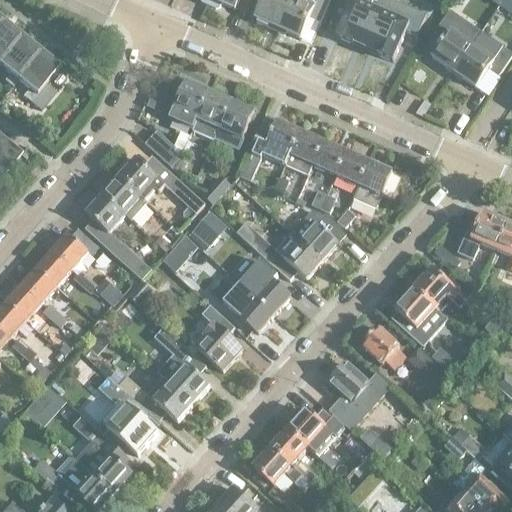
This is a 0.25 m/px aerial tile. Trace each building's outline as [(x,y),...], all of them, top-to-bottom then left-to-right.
[(203,0),(202,2),(204,7),(209,9),(213,0),(203,0)] [(213,0),(209,9),(216,12),(220,10),(222,7),(235,12),(240,0),(245,0),(251,2),(252,0),(213,0)] [(252,0),(251,2),(252,3),(252,0),(260,0),(265,2),(256,22),(277,31),(290,0),(252,0)] [(318,0),(315,6),(300,0),(290,0),(277,31),(300,41),(309,22),(319,26),(330,1),(328,0),(318,0)] [(350,11),(337,40),(354,48),(354,46),(366,51),(388,1),(385,0),(341,0),(339,6),(350,11)] [(511,0),(506,0),(501,8),(511,15),(511,0)] [(388,1),(366,51),(377,56),(377,58),(394,65),(407,36),(417,40),(427,18),(388,1)] [(461,22),(450,14),(435,37),(445,44),(433,62),(455,77),(476,46),(468,41),(466,44),(453,35),(461,22)] [(2,23),(0,25),(0,63),(20,38),(2,23)] [(20,38),(0,63),(0,67),(9,75),(3,83),(11,88),(39,53),(20,38)] [(476,46),(455,77),(477,91),(490,74),(499,80),(511,61),(511,56),(503,50),(495,63),(481,54),(483,51),(476,46)] [(39,53),(11,88),(11,89),(17,81),(28,90),(22,97),(42,113),(56,96),(44,86),(58,69),(39,53)] [(186,85),(174,113),(172,118),(187,124),(185,129),(195,133),(199,124),(212,96),(186,85)] [(219,133),(232,105),(212,96),(195,133),(215,142),(219,133)] [(254,115),(232,105),(219,133),(242,143),(254,115)] [(277,125),(271,140),(260,135),(240,181),(252,186),(262,163),(262,164),(264,160),(285,169),(300,136),(277,125)] [(308,179),(313,169),(323,146),(300,136),(285,169),(308,179)] [(0,137),(0,181),(22,155),(0,137)] [(155,138),(146,149),(172,172),(182,162),(155,138)] [(345,156),(323,146),(313,169),(335,179),(345,156)] [(368,166),(345,156),(335,179),(358,189),(368,166)] [(137,162),(120,181),(146,205),(156,195),(160,198),(166,191),(197,219),(206,209),(167,173),(159,182),(137,162)] [(391,176),(368,166),(358,189),(359,189),(353,203),(375,213),(391,176)] [(214,209),(232,189),(221,180),(204,200),(214,209)] [(146,205),(120,181),(103,199),(125,219),(141,201),(146,206),(146,205)] [(284,201),(285,198),(290,186),(280,181),(274,197),(284,201)] [(320,213),(326,198),(319,195),(312,210),(320,213)] [(320,213),(331,218),(337,203),(326,198),(320,213)] [(125,219),(103,199),(86,217),(108,238),(125,219)] [(311,213),(298,207),(285,201),(279,214),(305,226),(311,213)] [(338,226),(346,233),(357,221),(349,214),(338,226)] [(210,215),(189,239),(206,255),(228,230),(210,215)] [(479,246),(497,254),(509,227),(483,215),(466,253),(474,257),(479,246)] [(511,227),(509,227),(497,254),(511,260),(511,268),(510,273),(511,273),(511,227)] [(316,228),(300,245),(322,265),(338,247),(316,228)] [(68,238),(52,256),(54,257),(72,273),(88,256),(68,238)] [(252,249),(260,257),(273,268),(281,260),(260,240),(252,249)] [(112,257),(142,285),(144,286),(144,285),(153,275),(133,258),(132,258),(118,245),(110,255),(112,257)] [(322,265),(300,245),(284,263),(305,283),(322,265)] [(72,273),(54,257),(52,256),(37,273),(57,290),(66,297),(74,289),(65,281),(72,273)] [(433,271),(414,293),(440,317),(454,301),(458,305),(460,303),(482,323),(493,310),(471,291),(464,299),(433,271)] [(57,290),(37,273),(22,290),(42,307),(57,290)] [(95,295),(107,304),(114,296),(103,286),(99,290),(81,274),(74,282),(92,299),(95,295)] [(246,295),(255,285),(244,275),(235,285),(246,295)] [(270,284),(254,302),(273,320),(290,301),(270,284)] [(154,294),(144,285),(144,286),(142,285),(128,300),(139,310),(154,294)] [(246,295),(235,285),(227,293),(239,303),(246,295)] [(42,307),(22,290),(7,307),(26,324),(42,307)] [(440,317),(414,293),(395,314),(426,342),(432,335),(423,327),(435,313),(440,317)] [(273,320),(254,302),(237,320),(257,338),(273,320)] [(26,324),(7,307),(0,314),(0,331),(11,342),(26,324)] [(61,333),(69,324),(51,308),(43,317),(61,333)] [(235,332),(223,321),(211,310),(202,319),(214,330),(204,340),(216,351),(207,361),(223,376),(244,354),(228,340),(235,332)] [(0,354),(11,342),(0,331),(0,354)] [(395,373),(406,360),(398,352),(400,350),(379,331),(362,350),(383,369),(386,366),(395,373)] [(98,361),(113,345),(100,334),(86,350),(98,361)] [(160,345),(180,364),(171,374),(165,368),(158,376),(164,382),(194,409),(210,391),(199,380),(207,372),(169,336),(160,345)] [(31,367),(39,358),(20,342),(13,351),(31,367)] [(449,377),(458,367),(432,343),(422,354),(449,377)] [(424,373),(431,365),(416,350),(408,359),(424,373)] [(372,408),(380,399),(346,368),(329,387),(352,407),(360,398),(372,408)] [(118,373),(110,382),(134,404),(143,394),(127,381),(118,373)] [(511,380),(505,374),(493,387),(511,404),(511,380)] [(134,404),(110,382),(103,375),(94,386),(101,392),(99,394),(123,416),(134,404)] [(194,409),(164,382),(149,399),(154,406),(178,427),(194,409)] [(33,425),(57,397),(49,390),(24,417),(33,425)] [(401,418),(409,409),(392,394),(384,403),(401,418)] [(304,414),(287,433),(308,452),(325,433),(335,442),(339,438),(356,453),(362,446),(345,431),(343,433),(325,417),(317,426),(304,414)] [(125,417),(110,434),(139,460),(159,437),(139,420),(134,425),(125,417)] [(82,468),(81,469),(114,499),(132,479),(115,464),(122,457),(110,446),(83,422),(78,418),(73,423),(78,427),(74,431),(99,454),(84,470),(82,468)] [(479,465),(488,455),(470,439),(461,432),(453,440),(461,447),(479,465)] [(308,452),(287,433),(270,452),(311,489),(318,480),(309,472),(308,473),(297,464),(308,452)] [(511,478),(511,445),(496,464),(511,478)] [(479,465),(461,447),(452,457),(468,471),(475,478),(483,468),(479,465)] [(311,489),(270,452),(253,471),(274,490),(285,477),(295,487),(304,496),(311,489)] [(81,469),(66,486),(43,465),(35,474),(74,509),(80,503),(89,511),(101,511),(114,499),(81,469)] [(366,483),(376,471),(368,465),(359,476),(366,483)] [(504,511),(509,507),(480,480),(487,472),(483,468),(475,478),(468,471),(452,488),(455,491),(478,511),(504,511)] [(478,511),(455,491),(440,509),(436,505),(441,499),(425,486),(413,499),(427,511),(478,511)] [(364,511),(377,498),(367,490),(355,504),(364,511)] [(256,511),(235,492),(217,511),(256,511)] [(65,511),(57,505),(54,502),(44,511),(19,511),(13,506),(7,511),(65,511)]
